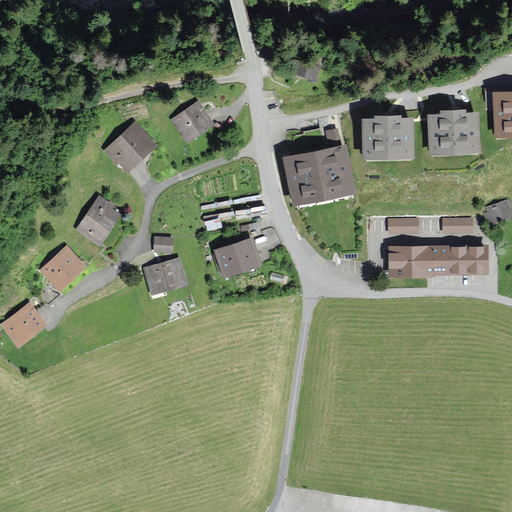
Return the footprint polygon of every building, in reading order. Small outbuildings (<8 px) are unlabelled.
[(315,79),(319,67),(296,61),(292,73),(315,79)] [(511,93),(495,94),(496,137),(511,136),(511,93)] [(198,102),(173,119),(188,141),(213,124),(198,102)] [(453,114),(429,115),(430,155),(480,153),(479,113),(453,114)] [(387,120),(363,120),(363,159),(412,158),(411,119),(387,120)] [(135,124),(107,149),(127,172),(156,146),(135,124)] [(339,126),(325,129),(328,146),(342,144),(339,126)] [(344,148),(286,159),(294,204),(353,192),(344,148)] [(112,206),(100,198),(79,229),(101,244),(120,215),(110,208),(112,206)] [(202,203),(204,229),(222,227),(221,219),(233,218),(231,200),(202,203)] [(511,213),(508,201),(488,208),(490,214),(485,215),(489,226),(511,218),(511,213)] [(418,219),(389,219),(389,232),(418,232),(418,219)] [(472,219),(443,219),(444,232),(472,232),(472,219)] [(173,239),(155,238),(154,251),(172,252),(173,239)] [(252,239),(216,251),(224,277),(261,265),(252,239)] [(66,247),(42,270),(60,290),(85,267),(66,247)] [(487,247),(391,247),(391,276),(430,276),(434,276),(434,274),(488,274),(487,247)] [(181,259),(145,269),(152,293),(187,284),(181,259)] [(30,304),(2,324),(18,347),(46,326),(30,304)]
